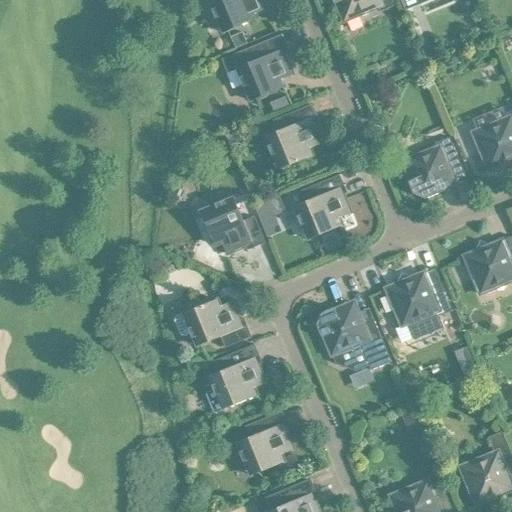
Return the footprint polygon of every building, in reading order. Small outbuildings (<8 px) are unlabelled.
[(209,0),(223,32),(256,18),(252,11),(264,6),(261,0),(209,0)] [(391,0),(331,0),(342,24),(378,9),(379,11),(393,5),(391,0)] [(399,0),(403,8),(422,0),(399,0)] [(240,66),(237,67),(250,101),(283,87),(280,80),(292,75),(281,50),(286,48),(280,34),(235,53),(240,66)] [(269,102),(273,112),(288,106),(284,96),(269,102)] [(314,117),(309,104),(272,120),(276,131),(265,136),(279,169),(311,155),(308,148),(320,143),(310,118),(314,117)] [(486,173),(502,167),(510,170),(511,164),(511,110),(504,114),(505,116),(469,131),(486,173)] [(413,194),(424,199),(457,185),(452,171),(461,168),(448,137),(434,143),(435,145),(399,160),(413,194)] [(294,206),(308,239),(341,225),(338,218),(349,213),(339,188),(344,186),(339,174),(300,190),(305,201),(294,206)] [(183,199),(209,190),(207,183),(181,192),(183,199)] [(199,212),(213,245),(221,242),(226,253),(250,243),(252,248),(264,243),(253,216),(242,221),(233,198),(199,212)] [(478,297),(511,282),(511,252),(509,254),(502,237),(487,243),(479,240),(475,248),(460,255),(478,297)] [(439,282),(430,286),(423,270),(409,276),(401,272),(397,281),(382,287),(400,329),(405,327),(410,339),(441,326),(437,316),(451,310),(439,282)] [(219,306),(216,299),(183,312),(184,315),(175,319),(172,325),(175,333),(182,336),(191,332),(197,346),(219,336),(224,348),(251,337),(246,324),(241,326),(231,302),(219,306)] [(315,324),(330,358),(333,357),(335,362),(354,370),(367,365),(370,370),(390,362),(369,312),(361,315),(354,299),(333,308),(320,313),(315,324)] [(254,344),(209,362),(214,373),(209,375),(215,389),(206,392),(214,412),(256,395),(252,388),(264,383),(254,358),(259,356),(254,344)] [(460,367),(463,375),(475,370),(472,362),(460,367)] [(181,387),(189,406),(200,401),(191,383),(181,387)] [(280,454),(292,449),(281,425),(286,423),(281,410),(243,426),(248,437),(237,442),(250,475),(283,462),(280,454)] [(500,497),(511,491),(511,481),(509,473),(511,472),(511,457),(501,431),(487,437),(492,450),(456,465),(473,508),(489,501),(497,505),(500,497)] [(442,511),(438,501),(447,498),(436,471),(421,477),(422,479),(386,494),(393,511),(442,511)] [(270,510),(265,511),(317,511),(311,494),(315,492),(309,478),(264,497),(270,510)]
